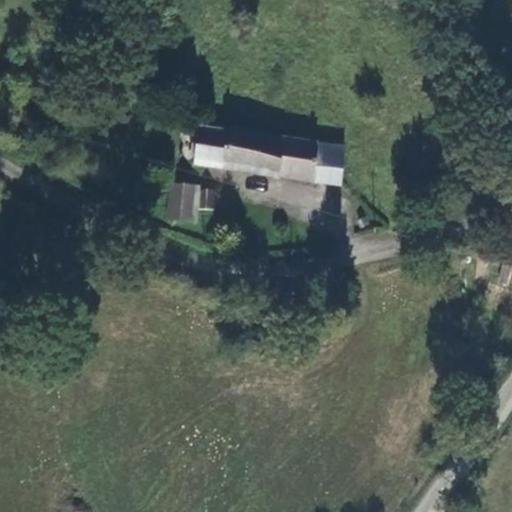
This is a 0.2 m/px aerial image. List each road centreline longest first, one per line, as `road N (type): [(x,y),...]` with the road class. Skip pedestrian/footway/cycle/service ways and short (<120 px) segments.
road 1 (unclassified): [(0,163),(192,268),(248,280),(317,277),(511,206)]
road 2 (tertiary): [(424,511),(511,390)]
